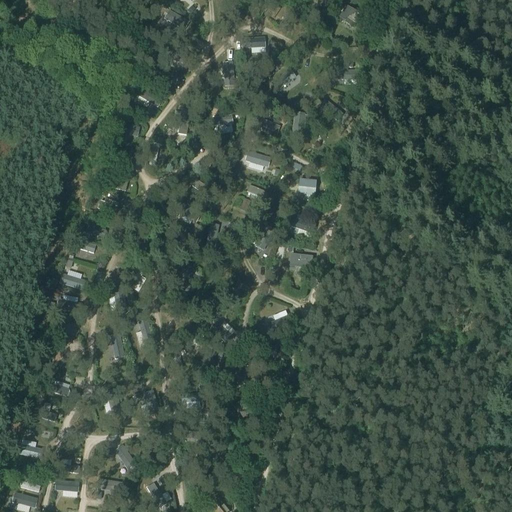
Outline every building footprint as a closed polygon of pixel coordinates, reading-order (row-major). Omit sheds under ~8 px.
[(347,7),(338,19),(352,29),(361,17),(347,7)] [(169,12),(164,20),(184,31),(189,23),(169,12)] [(265,39),(242,40),(243,49),(266,48),(265,39)] [(163,51),(161,60),(171,62),(184,65),(186,57),(163,51)] [(232,63),(223,64),(225,87),(234,86),(232,63)] [(290,71),(271,84),(276,92),(295,78),(290,71)] [(336,73),(336,82),(359,82),(359,73),(336,73)] [(142,89),(137,97),(157,108),(162,100),(142,89)] [(324,100),(319,107),(337,121),(343,114),(324,100)] [(180,122),(178,135),(186,136),(190,113),(181,111),(179,121),(180,122)] [(294,114),(292,137),(301,138),(302,130),(304,116),(304,115),(294,114)] [(231,117),(212,119),(213,126),(232,124),(231,117)] [(260,119),(258,125),(278,134),(281,127),(260,119)] [(117,122),(114,131),(136,137),(139,129),(117,122)] [(153,144),(149,166),(155,167),(159,145),(153,144)] [(247,153),(245,161),(267,168),(269,159),(247,153)] [(109,178),(107,187),(125,192),(128,183),(109,178)] [(314,195),(315,182),(299,180),(298,193),(314,195)] [(196,181),(191,187),(208,199),(213,193),(196,181)] [(249,187),(247,193),(265,200),(268,195),(249,187)] [(96,189),(93,192),(98,198),(101,195),(96,189)] [(100,202),(97,210),(115,217),(118,209),(100,202)] [(179,205),(175,212),(195,223),(200,215),(179,205)] [(295,218),(292,227),(313,235),(316,226),(295,218)] [(88,225),(86,232),(104,239),(106,233),(88,225)] [(210,225),(205,248),(214,250),(219,227),(210,225)] [(266,227),(255,247),(263,251),(274,231),(266,227)] [(178,233),(174,239),(191,251),(195,246),(178,233)] [(272,236),(269,244),(273,246),(277,238),(272,236)] [(81,242),(79,249),(94,254),(96,247),(81,242)] [(291,255),(290,267),(312,270),(313,257),(291,255)] [(190,265),(176,283),(182,288),(196,270),(190,265)] [(138,270),(128,287),(133,291),(143,273),(138,270)] [(63,276),(60,284),(82,291),(85,282),(63,276)] [(121,288),(113,290),(118,311),(126,310),(121,288)] [(58,300),(56,310),(80,315),(82,306),(58,300)] [(289,316),(268,324),(271,333),(292,324),(289,316)] [(147,322),(139,325),(145,346),(153,344),(147,322)] [(217,322),(210,329),(227,345),(233,338),(217,322)] [(60,326),(59,334),(78,338),(80,330),(60,326)] [(201,334),(185,342),(188,348),(204,340),(201,334)] [(119,336),(111,338),(115,359),(123,358),(119,336)] [(65,344),(61,360),(67,362),(71,346),(65,344)] [(276,347),(257,351),(259,358),(278,355),(276,347)] [(220,367),(217,382),(240,386),(243,371),(220,367)] [(50,385),(48,392),(67,398),(69,391),(50,385)] [(114,391),(106,394),(112,415),(120,413),(114,391)] [(152,393),(144,395),(151,416),(159,413),(152,393)] [(201,394),(180,396),(181,404),(182,404),(199,402),(202,402),(201,394)] [(242,400),(232,407),(237,414),(239,413),(243,419),(251,413),(242,400)] [(38,411),(37,418),(55,423),(57,416),(38,411)] [(183,432),(183,439),(203,440),(203,433),(183,432)] [(20,446),(18,454),(41,460),(43,451),(20,446)] [(122,447),(115,452),(128,471),(135,466),(122,447)] [(232,456),(222,451),(214,466),(229,474),(234,464),(229,461),(232,456)] [(59,465),(58,472),(78,475),(79,468),(59,465)] [(98,481),(97,489),(119,493),(120,485),(98,481)] [(19,482),(17,488),(39,493),(40,488),(19,482)] [(56,482),(55,491),(78,493),(79,484),(56,482)] [(153,484),(146,489),(159,509),(167,504),(161,495),(160,496),(153,484)] [(14,495),(12,504),(34,510),(37,501),(14,495)] [(228,511),(217,499),(202,511),(228,511)]
